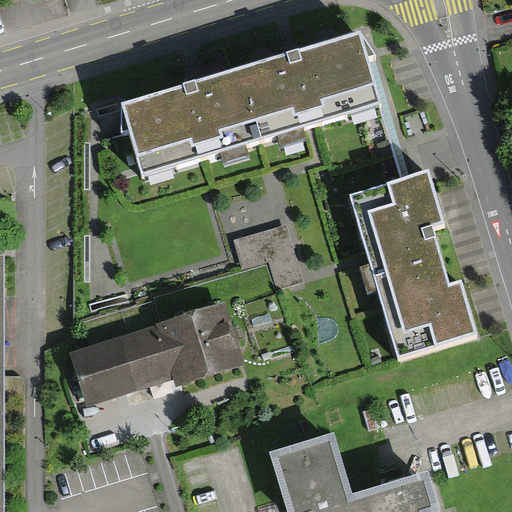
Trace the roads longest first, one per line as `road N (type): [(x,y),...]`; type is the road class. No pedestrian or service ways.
road 1 (residential): [(438,0),(511,239)]
road 2 (secondary): [(0,72),(232,0)]
